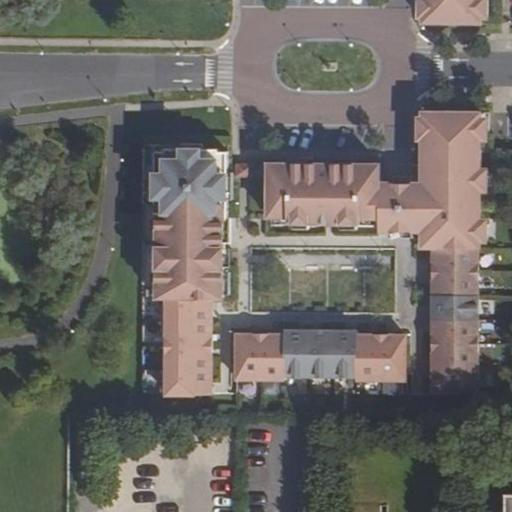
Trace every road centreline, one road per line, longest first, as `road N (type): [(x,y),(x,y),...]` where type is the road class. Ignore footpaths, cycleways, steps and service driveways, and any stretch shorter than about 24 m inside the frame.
road 1 (unknown): [(241,249),(391,256),(397,325)]
road 2 (residential): [(403,72),(377,30),(271,30),(224,72)]
road 3 (residential): [(224,72),(273,107),(377,106),(403,72)]
road 4 (residential): [(224,72),(36,75)]
road 5 (unknown): [(224,72),(241,249)]
road 6 (unknown): [(242,325),(397,325)]
